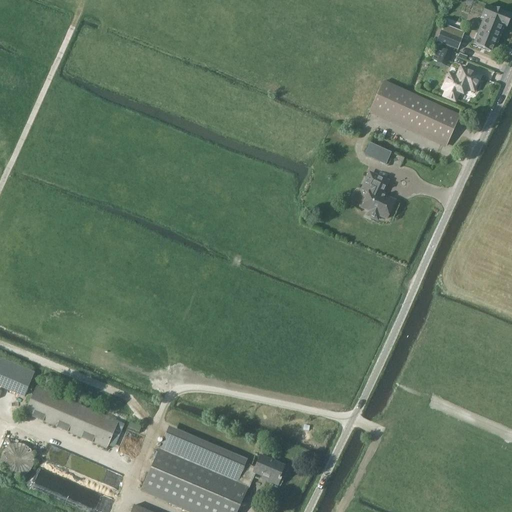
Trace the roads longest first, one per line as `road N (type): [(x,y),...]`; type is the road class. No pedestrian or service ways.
road 1 (unclassified): [(511,73),(308,511)]
road 2 (track): [(127,492),(170,396),(183,386),(355,420),(381,435),(340,511)]
